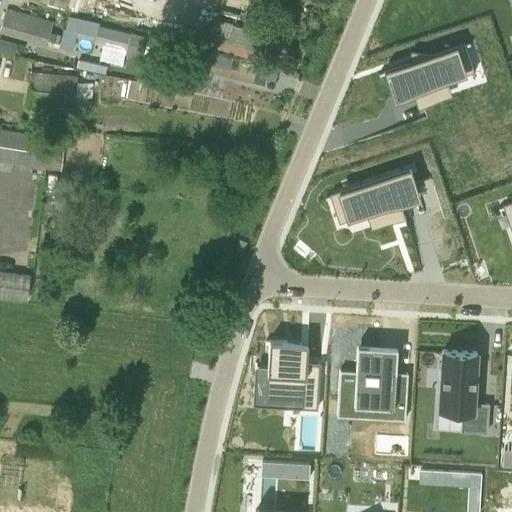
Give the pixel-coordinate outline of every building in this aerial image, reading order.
[(0,23),(0,33),(45,47),(53,22),(5,8),(0,23)] [(208,39),(250,49),(256,25),(215,14),(208,39)] [(0,46),(15,49),(17,40),(0,36),(0,46)] [(412,61),(384,71),(385,73),(393,96),(394,96),(394,94),(415,87),(421,104),(445,96),(441,83),(440,81),(459,74),(451,50),(450,48),(432,54),(412,52),(412,61)] [(73,112),(73,106),(76,82),(76,77),(31,71),(26,108),(73,112)] [(0,129),(0,161),(44,168),(48,137),(0,129)] [(410,168),(343,190),(344,192),(352,216),(371,209),(372,213),(376,224),(399,216),(394,201),(418,194),(411,170),(410,168)] [(455,199),(470,248),(504,237),(489,188),(455,199)] [(51,223),(64,224),(66,203),(47,202),(45,222),(51,223)] [(0,297),(26,301),(29,276),(0,272),(0,297)] [(267,336),(263,396),(316,400),(319,360),(298,359),(299,339),(267,336)] [(339,370),(337,410),(338,410),(354,411),(354,412),(355,412),(356,400),(385,401),(384,418),(405,419),(407,372),(395,371),(396,347),(357,344),(355,371),(339,370)] [(442,349),(438,409),(463,410),(461,430),(486,432),(488,404),(473,403),(477,351),(442,349)] [(309,478),(309,462),(287,461),(286,477),(309,478)] [(468,486),(466,511),(471,511),(478,511),(481,473),(469,472),(468,486)]
